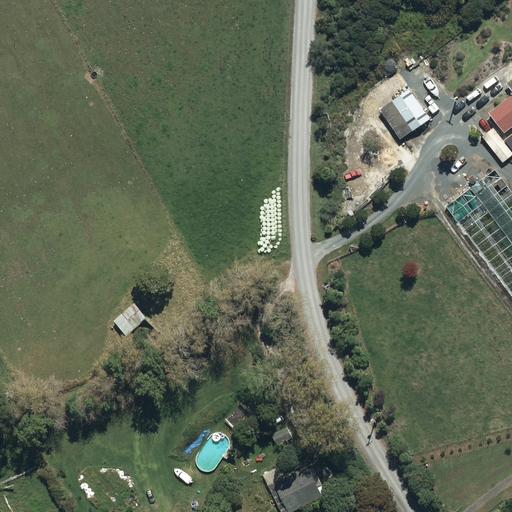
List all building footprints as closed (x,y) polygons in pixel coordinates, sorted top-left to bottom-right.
[(511,60),(497,72),(511,90),(511,94),(511,96),(507,91),(495,100),(499,105),(490,112),(506,132),(511,126),(511,60)] [(412,87),(381,108),(407,145),(437,124),(412,87)] [(511,149),(493,126),(481,136),(503,163),(511,154),(511,149)] [(511,291),(511,191),(495,169),(447,205),(511,291)] [(136,302),(115,322),(129,337),(150,317),(136,302)] [(242,404),(253,414),(264,403),(253,393),(242,404)] [(225,420),(238,433),(252,418),(239,406),(225,420)] [(287,428),(274,437),(281,446),(293,438),(287,428)] [(262,474),(281,511),(288,511),(329,492),(308,451),(262,474)] [(239,463),(239,464),(239,465),(239,466),(240,467),(240,468),(241,468),(241,469),(242,470),(243,470),(243,471),(244,471),(245,472),(246,472),(247,472),(248,472),(249,472),(250,471),(251,471),(252,470),(253,470),(253,469),(254,468),(254,467),(255,466),(255,465),(255,464),(255,463),(255,462),(254,461),(254,460),(253,460),(253,459),(253,458),(252,458),(251,457),(250,457),(249,456),(248,456),(247,456),(246,456),(245,456),(244,457),(243,457),(243,458),(242,458),(241,459),(240,460),(240,461),(239,462),(239,463)]
